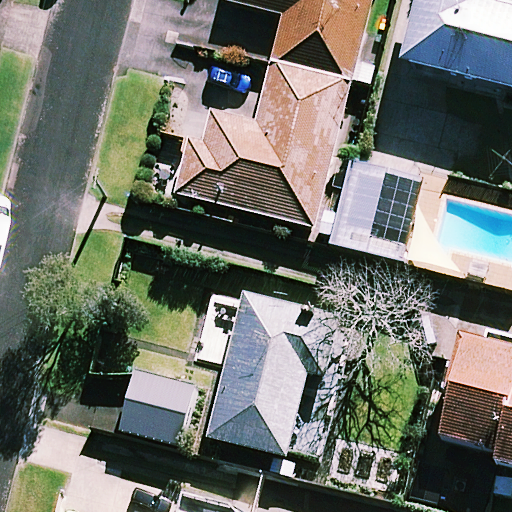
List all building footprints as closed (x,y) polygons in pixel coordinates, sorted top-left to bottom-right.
[(377,0),(233,0),(230,12),(289,26),(279,69),(357,88),(377,0)] [(486,0),(430,0),(409,83),(511,110),(511,30),(481,22),(486,0)] [(352,97),(275,79),(262,135),(220,124),(213,154),(194,150),(181,204),(318,237),(352,97)] [(426,193),(356,177),(338,257),(407,273),(426,193)] [(343,330),(246,307),(212,451),(291,470),(311,385),(329,389),(343,330)] [(511,350),(491,345),(486,361),(467,356),(442,457),(502,472),(499,483),(511,485),(511,350)] [(198,397),(139,382),(124,441),(183,456),(198,397)]
